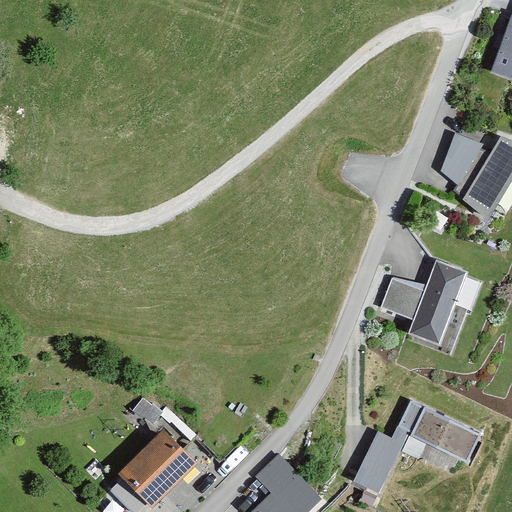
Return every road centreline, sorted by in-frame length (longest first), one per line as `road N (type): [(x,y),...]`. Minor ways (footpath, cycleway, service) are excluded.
road 1 (residential): [(212,511),(295,422),(327,371),(470,0)]
road 2 (track): [(0,192),(75,228),(151,222),(304,114),(388,39),(436,19),(463,19)]
